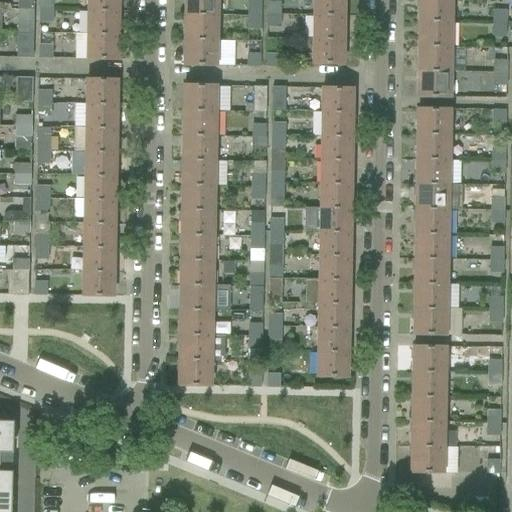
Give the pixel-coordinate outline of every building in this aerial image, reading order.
[(16,0),(16,10),(32,10),(32,0),(16,0)] [(39,0),(39,11),(51,11),(51,0),(39,0)] [(87,0),(87,12),(117,13),(116,0),(87,0)] [(184,0),(184,15),(216,16),(216,0),(184,0)] [(312,0),(313,16),(343,16),(343,0),(312,0)] [(417,0),(418,22),(450,23),(450,0),(417,0)] [(266,3),(266,15),(269,15),(279,15),(280,15),(280,2),(266,2),(266,3)] [(246,5),(246,16),(247,16),(261,16),(261,5),(247,5),(246,5)] [(16,10),(16,34),(31,34),(32,10),(16,10)] [(51,11),(39,11),(38,23),(51,23),(51,11)] [(491,11),(491,24),(505,24),(505,11),(491,11)] [(87,12),(87,36),(116,36),(117,13),(87,12)] [(184,15),(184,41),(215,41),(216,16),(184,15)] [(266,15),(265,28),(272,28),(279,28),(280,28),(280,15),(279,15),(269,15),(266,15)] [(246,16),(246,29),(247,29),(260,29),(261,16),(247,16),(246,16)] [(313,16),(312,39),(342,40),(343,16),(313,16)] [(418,22),(417,47),(450,48),(450,23),(418,22)] [(505,24),(491,24),(491,36),(505,36),(505,24)] [(15,59),(31,59),(31,34),(16,34),(15,34),(15,59)] [(116,36),(87,36),(86,60),(116,60),(116,36)] [(342,40),(312,39),(312,64),(342,65),(342,40)] [(215,41),(184,41),(183,66),(215,67),(215,41)] [(37,59),(50,59),(50,46),(38,46),(37,59)] [(417,47),(417,72),(449,73),(450,48),(417,47)] [(246,67),(259,67),(259,54),(246,54),(246,67)] [(265,67),(278,67),(278,55),(265,55),(265,67)] [(491,61),(490,73),(504,74),(505,61),(491,61)] [(449,73),(417,72),(416,98),(449,98),(449,73)] [(504,74),(490,73),(490,86),(504,86),(504,74)] [(15,79),(14,103),(30,103),(31,103),(32,79),(30,79),(28,79),(15,79)] [(86,80),(86,104),(115,105),(116,80),(86,80)] [(182,86),(182,111),(214,112),(215,87),(182,86)] [(265,88),(252,87),(252,113),(265,113),(265,88)] [(284,88),(271,88),(270,112),(284,112),(284,88)] [(321,89),(321,113),(351,114),(351,89),(321,89)] [(37,91),(37,103),(50,103),(50,92),(37,91)] [(50,103),(37,103),(36,116),(49,117),(50,103)] [(86,104),(85,129),(115,130),(115,105),(86,104)] [(415,110),(415,135),(448,136),(448,110),(415,110)] [(491,110),(491,124),(503,124),(503,110),(491,110)] [(182,111),(181,136),(214,137),(214,112),(182,111)] [(321,113),(320,137),(350,138),(351,114),(321,113)] [(14,115),(14,127),(30,128),(30,116),(14,115)] [(270,124),(270,136),(283,136),(284,124),(270,124)] [(251,125),(251,138),(257,138),(264,138),(265,138),(265,125),(264,125),(263,125),(251,125)] [(14,127),(13,151),(30,151),(30,128),(14,127)] [(35,128),(35,139),(49,139),(50,129),(35,128)] [(73,129),(72,152),(85,152),(114,153),(115,130),(85,129),(73,129)] [(415,135),(415,160),(447,161),(448,136),(415,135)] [(181,136),(181,161),(213,162),(214,137),(181,136)] [(283,136),(270,136),(270,148),(283,148),(283,136)] [(320,137),(320,161),(350,162),(350,138),(320,137)] [(251,149),(251,151),(265,151),(265,138),(264,138),(257,138),(251,138),(251,149)] [(35,139),(35,151),(49,151),(49,139),(35,139)] [(490,149),(490,161),(502,161),(502,149),(490,149)] [(35,151),(35,165),(49,165),(49,151),(35,151)] [(70,152),(70,177),(84,177),(114,178),(114,153),(85,152),(72,152),(70,152)] [(415,160),(414,185),(447,186),(447,161),(415,160)] [(181,161),(180,186),(213,187),(213,162),(181,161)] [(320,161),(319,185),(349,186),(350,162),(320,161)] [(490,161),(490,174),(502,174),(502,161),(490,161)] [(13,165),(13,175),(30,176),(30,165),(13,165)] [(269,172),(269,184),(283,184),(283,172),(269,172)] [(30,176),(13,175),(13,185),(30,185),(30,176)] [(250,175),(250,188),(263,188),(263,175),(250,175)] [(84,177),(84,201),(113,201),(114,178),(84,177)] [(283,184),(269,184),(269,208),(282,208),(283,184)] [(319,185),(319,209),(349,210),(349,186),(319,185)] [(414,185),(414,210),(447,211),(447,186),(414,185)] [(34,186),(34,200),(49,200),(49,187),(34,186)] [(180,186),(180,211),(212,212),(213,187),(180,186)] [(263,188),(250,188),(250,199),(263,199),(263,188)] [(490,199),(489,211),(502,211),(502,199),(490,199)] [(34,200),(33,212),(35,212),(34,223),(47,223),(47,213),(48,213),(49,200),(34,200)] [(84,201),(83,225),(113,226),(113,201),(84,201)] [(319,209),(318,233),(348,233),(349,210),(319,209)] [(414,210),(414,235),(446,236),(447,211),(414,210)] [(180,211),(179,236),(212,237),(212,212),(180,211)] [(489,211),(489,224),(501,224),(502,211),(489,211)] [(12,212),(12,223),(29,223),(29,213),(12,212)] [(269,219),(269,232),(282,232),(282,219),(269,219)] [(29,223),(12,223),(12,234),(29,234),(29,223)] [(83,225),(83,249),(112,250),(113,226),(83,225)] [(249,225),(249,238),(262,238),(263,238),(263,225),(262,225),(249,225)] [(269,232),(268,256),(281,256),(282,232),(269,232)] [(318,233),(318,257),(348,258),(348,233),(318,233)] [(414,235),(413,260),(446,260),(446,236),(414,235)] [(33,236),(33,248),(34,248),(41,248),(47,248),(48,236),(35,236),(33,236)] [(179,236),(179,261),(211,262),(212,237),(179,236)] [(249,238),(249,249),(262,249),(263,249),(263,238),(262,238),(249,238)] [(33,248),(33,260),(34,261),(40,261),(47,261),(47,248),(41,248),(34,248),(33,248)] [(83,249),(82,272),(112,273),(112,250),(83,249)] [(489,249),(488,261),(501,261),(501,249),(489,249)] [(268,256),(268,280),(281,280),(281,256),(268,256)] [(318,280),(318,281),(348,282),(348,258),(318,257),(318,280)] [(413,260),(413,285),(446,285),(446,260),(413,260)] [(27,261),(11,261),(11,271),(27,272),(27,261)] [(179,261),(178,286),(211,287),(211,262),(179,261)] [(488,261),(488,274),(501,274),(501,261),(488,261)] [(7,271),(7,295),(27,296),(27,272),(11,271),(7,271)] [(112,273),(82,272),(82,297),(111,297),(112,273)] [(248,274),(248,287),(261,288),(261,275),(248,274)] [(268,280),(267,292),(281,293),(281,280),(268,280)] [(304,280),(304,303),(317,304),(317,305),(347,305),(348,282),(318,281),(318,280),(304,280)] [(33,282),(33,296),(46,296),(46,283),(33,282)] [(457,302),(457,284),(449,284),(448,302),(457,302)] [(413,285),(413,310),(445,310),(446,285),(413,285)] [(178,286),(178,311),(210,312),(228,312),(229,287),(211,287),(178,286)] [(248,299),(248,312),(261,312),(261,299),(261,298),(261,288),(248,287),(248,299)] [(488,299),(488,311),(500,311),(500,299),(488,299)] [(317,305),(317,329),(347,329),(347,305),(317,305)] [(445,310),(413,310),(412,336),(445,336),(445,310)] [(178,311),(177,336),(210,337),(210,312),(178,311)] [(488,311),(487,323),(500,324),(500,311),(488,311)] [(267,318),(267,328),(280,328),(280,316),(280,315),(267,314),(267,316),(267,318)] [(247,324),(247,337),(260,338),(261,338),(261,324),(260,324),(247,324)] [(280,328),(267,328),(266,340),(280,340),(280,328)] [(317,329),(316,353),(346,354),(347,329),(317,329)] [(177,336),(177,361),(209,361),(223,362),(223,337),(210,337),(177,336)] [(247,349),(247,350),(261,350),(261,349),(261,347),(261,338),(260,338),(247,337),(247,349)] [(412,347),(411,373),(444,374),(444,348),(412,347)] [(346,354),(316,353),(316,377),(346,378),(346,354)] [(209,361),(177,361),(176,386),(209,387),(209,361)] [(486,362),(486,374),(499,374),(499,362),(486,362)] [(411,373),(411,398),(443,398),(444,374),(411,373)] [(266,375),(265,388),(278,388),(279,375),(279,374),(266,374),(266,375)] [(486,374),(486,387),(499,387),(499,374),(486,374)] [(246,375),(246,388),(259,388),(259,375),(246,375)] [(411,398),(410,423),(443,423),(443,398),(411,398)] [(486,410),(486,424),(498,424),(499,410),(498,410),(486,410)] [(0,446),(11,447),(12,421),(0,420),(0,446)] [(410,423),(410,448),(443,448),(443,423),(410,423)] [(486,424),(486,436),(498,436),(498,437),(498,424),(486,424)] [(410,448),(409,474),(442,474),(442,473),(452,473),(456,473),(456,448),(443,448),(410,448)] [(486,474),(498,474),(498,461),(486,461),(486,474)] [(0,493),(10,493),(11,471),(0,470),(0,493)] [(0,493),(0,511),(9,511),(10,493),(0,493)]
